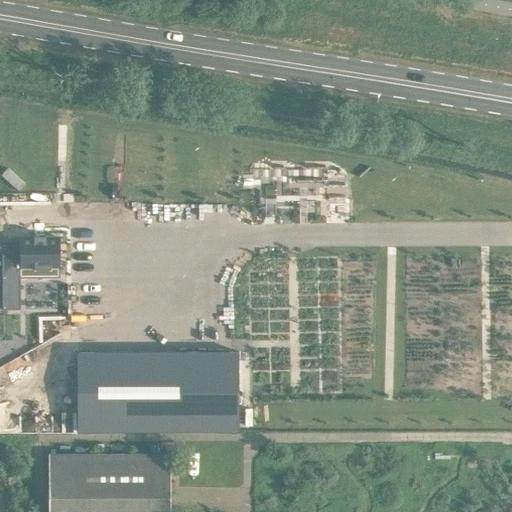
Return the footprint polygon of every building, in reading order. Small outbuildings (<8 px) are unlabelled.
[(253,192),(250,203),(272,211),(276,200),(253,192)] [(15,246),(0,245),(0,308),(15,308),(15,277),(55,277),(55,237),(15,237),(15,246)] [(205,269),(205,329),(230,329),(229,268),(205,269)] [(237,351),(76,351),(76,431),(237,430),(237,351)] [(48,454),(48,511),(168,511),(168,454),(48,454)] [(20,486),(19,476),(9,478),(11,488),(20,486)]
